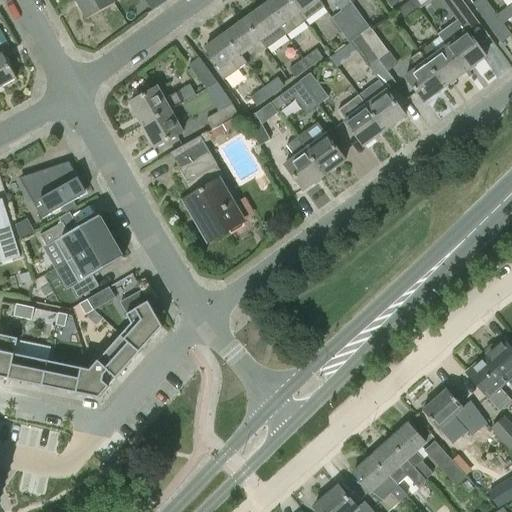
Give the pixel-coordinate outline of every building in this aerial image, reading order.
[(114,5),(111,0),(75,0),(86,20),(114,5)] [(272,0),(264,6),(286,36),(305,22),(289,0),(272,0)] [(289,0),(305,22),(325,8),(319,0),(289,0)] [(412,0),(398,10),(405,19),(419,8),(412,0)] [(461,0),(438,0),(452,18),(466,7),(461,0)] [(486,24),(496,16),(484,0),(478,0),(472,5),(479,14),(486,24)] [(342,11),(358,34),(368,27),(352,4),(342,11)] [(511,5),(497,17),(496,16),(486,24),(500,44),(511,36),(503,25),(511,17),(511,5)] [(286,36),(264,6),(245,20),(261,41),(260,42),(266,50),(286,36)] [(358,34),(342,11),(331,19),(348,42),(358,34)] [(241,55),(260,42),(261,41),(245,20),(226,34),(241,55)] [(439,39),(465,73),(485,58),(460,24),(439,39)] [(388,53),(370,28),(370,29),(368,27),(358,34),(378,61),(388,53)] [(241,55),(226,34),(206,48),(218,65),(214,68),(223,81),(247,63),(241,55)] [(354,48),(368,68),(378,61),(358,34),(348,42),(349,44),(330,58),(334,64),(335,63),(341,71),(345,67),(344,66),(350,62),(345,55),(354,48)] [(465,73),(439,39),(419,54),(444,88),(465,73)] [(323,58),(317,50),(303,60),(309,69),(323,58)] [(444,88),(419,54),(410,61),(416,69),(404,77),(423,104),(444,88)] [(3,55),(0,56),(0,88),(16,79),(3,55)] [(189,66),(191,69),(187,72),(193,80),(197,77),(206,90),(216,82),(199,58),(189,66)] [(303,60),(289,70),(295,78),(303,73),(309,69),(303,60)] [(328,98),(311,74),(300,82),(318,106),(328,98)] [(284,87),(278,78),(264,88),(270,97),(284,87)] [(300,82),(271,103),(277,111),(295,98),(307,114),(318,106),(300,82)] [(183,103),(196,95),(190,85),(177,92),(183,103)] [(142,125),(170,110),(181,104),(176,94),(165,100),(158,88),(130,104),(142,125)] [(250,98),(256,106),(270,97),(264,88),(250,98)] [(365,106),(384,132),(405,117),(386,91),(365,106)] [(232,105),(206,120),(212,131),(222,125),(238,115),(232,105)] [(384,132),(365,106),(344,122),(364,148),(384,132)] [(170,110),(142,125),(155,148),(183,133),(170,110)] [(256,114),(245,120),(259,147),(270,141),(256,114)] [(317,124),(305,133),(296,139),(324,176),(345,162),(325,135),(317,124)] [(226,131),(222,125),(212,131),(207,134),(211,140),(226,131)] [(185,183),(192,196),(219,181),(219,182),(224,178),(217,165),(201,137),(170,154),(187,182),(185,183)] [(324,176),(296,139),(287,146),(295,158),(284,166),(303,192),(324,176)] [(69,162),(27,177),(40,199),(33,202),(42,219),(84,195),(87,194),(78,178),(69,162)] [(219,181),(192,196),(185,200),(209,242),(243,222),(219,182),(219,181)] [(0,259),(1,263),(21,258),(2,200),(0,200),(0,259)] [(66,213),(76,207),(73,202),(63,208),(66,213)] [(55,242),(67,263),(112,237),(100,216),(69,234),(63,223),(41,235),(47,247),(55,242)] [(16,222),(21,236),(34,231),(29,217),(16,222)] [(99,286),(93,276),(124,258),(112,237),(67,263),(79,283),(71,288),(78,299),(99,286)] [(19,276),(22,285),(31,282),(29,273),(19,276)] [(134,273),(111,283),(118,299),(141,288),(134,273)] [(88,301),(94,313),(116,301),(109,289),(88,301)] [(86,318),(94,313),(88,301),(80,306),(86,318)] [(140,353),(163,327),(149,302),(127,315),(132,324),(121,336),(140,353)] [(15,317),(23,319),(26,307),(17,306),(15,317)] [(31,321),(34,309),(26,307),(23,319),(31,321)] [(56,325),(65,327),(67,317),(58,315),(56,325)] [(0,377),(10,380),(15,355),(18,339),(0,334),(0,377)] [(98,361),(117,379),(140,353),(121,336),(98,361)] [(485,358),(507,382),(511,387),(511,348),(505,341),(497,348),(495,346),(490,345),(485,350),(485,355),(487,357),(485,358)] [(10,380),(43,387),(48,361),(15,355),(10,380)] [(507,382),(485,358),(466,375),(499,412),(511,401),(500,389),(507,382)] [(43,387),(77,394),(82,369),(48,361),(43,387)] [(77,394),(100,398),(117,379),(98,361),(90,370),(82,369),(77,394)] [(439,430),(454,416),(472,437),(478,432),(487,424),(471,402),(463,408),(447,389),(422,411),(439,430)] [(511,450),(511,449),(511,425),(505,418),(493,429),(511,450)] [(389,440),(426,480),(433,474),(422,462),(424,461),(416,452),(425,444),(407,424),(389,440)] [(426,480),(389,440),(372,455),(399,484),(407,477),(418,488),(426,481),(425,481),(426,480)] [(399,484),(372,455),(353,473),(370,493),(388,511),(389,511),(407,496),(398,485),(399,484)] [(456,486),(466,477),(451,459),(440,469),(456,486)] [(486,492),(496,508),(511,498),(511,486),(507,479),(486,492)] [(317,511),(372,511),(365,503),(357,510),(337,487),(314,507),(317,511)]
